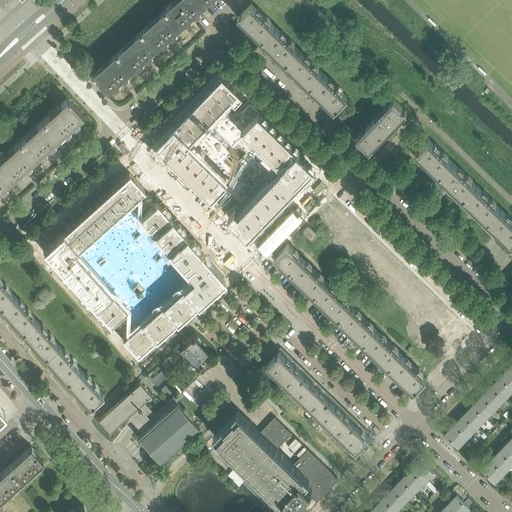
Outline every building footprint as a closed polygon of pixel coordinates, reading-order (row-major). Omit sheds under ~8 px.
[(182,25),(206,4),(202,0),(175,0),(166,8),(182,25)] [(275,27),(251,3),(242,12),(240,14),(238,16),(262,40),(275,27)] [(158,47),(182,25),(166,8),(142,29),(158,47)] [(299,50),(275,27),(262,40),(286,63),(299,50)] [(134,68),(158,47),(142,29),(118,51),(134,68)] [(323,73),(299,50),(286,63),(310,87),(323,73)] [(110,90),(134,68),(118,51),(94,73),(110,90)] [(164,137),(160,141),(173,154),(197,176),(252,230),(318,162),(226,73),(225,74),(222,77),(219,80),(215,84),(212,87),(210,90),(206,93),(203,96),(201,99),(197,103),(194,106),(192,108),(188,112),(185,115),(182,118),(179,122),(176,125),(173,127),(170,131),(167,134),(164,137)] [(348,97),(323,73),(310,87),(335,110),(337,108),(339,106),(348,97)] [(58,136),(83,115),(67,97),(43,119),(58,136)] [(383,136),(407,111),(405,109),(403,107),(394,98),(370,123),(383,136)] [(34,158),(58,136),(43,119),(19,140),(34,158)] [(370,150),(383,136),(370,123),(357,137),(369,149),(370,150)] [(452,162),(428,139),(419,148),(419,147),(417,149),(418,149),(415,152),(440,175),(452,162)] [(0,167),(11,179),(34,158),(19,140),(0,157),(0,167)] [(476,185),(452,162),(440,175),(463,199),(476,185)] [(0,188),(11,179),(0,167),(0,188)] [(45,246),(140,352),(226,275),(211,259),(199,245),(143,183),(131,169),(127,173),(124,176),(121,178),(117,182),(114,184),(111,187),(107,190),(104,193),(101,196),(97,199),(95,202),(91,204),(87,208),(85,211),(82,213),(78,217),(75,219),(72,222),(68,226),(65,228),(62,231),(58,234),(55,237),(52,239),(48,243),(45,246)] [(500,209),(476,185),(463,199),(488,222),(500,209)] [(348,210),(333,196),(332,196),(333,196),(321,209),(335,223),(348,210)] [(511,219),(500,209),(488,222),(511,246),(511,245),(511,219)] [(373,234),(348,210),(335,223),(360,247),(373,234)] [(318,234),(313,229),(309,225),(303,231),(312,240),(318,234)] [(398,258),(373,234),(360,247),(385,271),(398,258)] [(302,257),(298,253),(287,243),(275,256),(274,256),(289,271),(302,257)] [(327,281),(321,275),(302,257),(289,271),(314,295),(327,281)] [(423,282),(398,258),(385,271),(410,295),(423,282)] [(0,305),(13,294),(4,283),(0,279),(0,305)] [(352,305),(345,299),(327,281),(314,295),(339,319),(352,305)] [(447,306),(423,282),(410,295),(434,319),(447,306)] [(35,319),(26,308),(13,294),(0,305),(0,306),(22,331),(35,319)] [(377,330),(371,324),(352,305),(339,319),(364,343),(377,330)] [(472,331),(447,306),(434,319),(460,344),(468,335),(469,335),(470,333),(472,331)] [(58,343),(48,333),(35,319),(22,331),(44,356),(58,343)] [(401,354),(395,348),(377,330),(364,343),(389,367),(401,354)] [(206,353),(192,338),(178,351),(176,348),(164,359),(170,365),(183,353),(193,365),(206,353)] [(80,368),(70,358),(58,343),(44,356),(66,380),(80,368)] [(305,375),(280,350),(278,353),(278,352),(276,354),(267,363),(292,388),(305,375)] [(426,377),(417,368),(401,354),(389,367),(414,391),(416,389),(418,387),(427,378),(426,377)] [(511,369),(509,366),(500,376),(511,387),(511,369)] [(102,394),(93,383),(80,368),(66,380),(89,406),(91,404),(93,402),(102,394)] [(330,399),(305,375),(292,388),(317,412),(330,399)] [(511,389),(511,387),(500,376),(491,385),(504,398),(511,389)] [(198,426),(191,417),(192,416),(192,417),(193,416),(185,407),(184,408),(183,409),(176,401),(182,396),(178,392),(172,398),(171,397),(154,413),(143,401),(151,394),(139,381),(98,418),(110,431),(128,414),(143,430),(137,436),(159,460),(198,426)] [(504,398),(491,385),(482,394),(495,407),(504,398)] [(495,407),(482,394),(473,404),(486,417),(495,407)] [(355,423),(330,399),(317,412),(342,436),(355,423)] [(486,417),(473,404),(464,413),(477,426),(486,417)] [(306,511),(339,478),(308,449),(307,450),(303,447),(293,458),(296,461),(294,463),(278,447),(292,433),(275,416),(260,431),(238,410),(214,434),(252,471),(270,488),(268,490),(269,490),(261,498),(261,497),(257,502),(261,506),(267,511),(306,511)] [(477,426),(464,413),(455,423),(468,435),(477,426)] [(350,443),(363,430),(355,423),(342,436),(350,443)] [(468,435),(455,423),(445,432),(458,445),(468,435)] [(357,450),(369,438),(370,437),(363,430),(350,443),(357,450)] [(511,442),(509,440),(500,449),(511,460),(511,442)] [(20,480),(43,459),(30,445),(7,465),(20,480)] [(511,463),(511,460),(500,449),(491,458),(504,471),(511,463)] [(433,471),(420,458),(411,468),(424,481),(433,471)] [(504,471),(491,458),(482,468),(495,481),(504,471)] [(0,496),(1,497),(20,480),(7,465),(0,471),(0,496)] [(424,481),(411,468),(402,477),(415,490),(424,481)] [(256,501),(257,502),(261,497),(261,498),(269,490),(268,490),(270,488),(252,471),(239,485),(247,492),(256,501)] [(415,490),(402,477),(393,487),(406,500),(415,490)] [(466,495),(458,486),(455,490),(463,497),(466,495)] [(406,500),(393,487),(383,496),(396,509),(406,500)] [(464,511),(470,507),(457,494),(447,504),(455,511),(464,511)] [(393,511),(396,509),(383,496),(374,506),(380,511),(393,511)]
